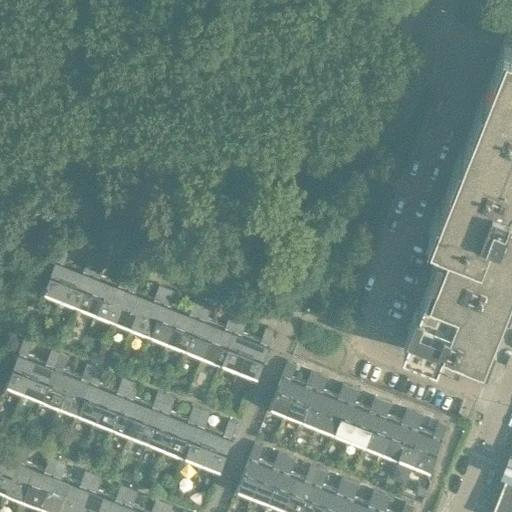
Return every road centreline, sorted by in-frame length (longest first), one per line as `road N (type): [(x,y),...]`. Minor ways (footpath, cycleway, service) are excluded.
road 1 (residential): [(503,402),(367,348),(360,337),(469,58),(471,41),(461,28),(424,16)]
road 2 (residential): [(0,156),(28,147),(350,137),(383,114),(424,16)]
